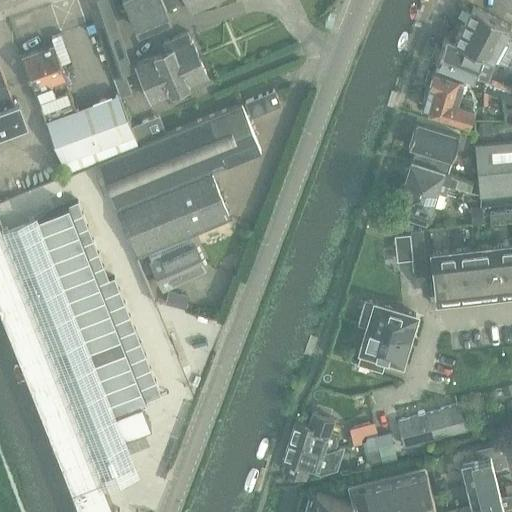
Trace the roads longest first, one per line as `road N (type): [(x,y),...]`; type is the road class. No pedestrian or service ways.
road 1 (tertiary): [(173,511),(364,0)]
road 2 (residential): [(383,398),(419,390),(441,320),(511,312)]
